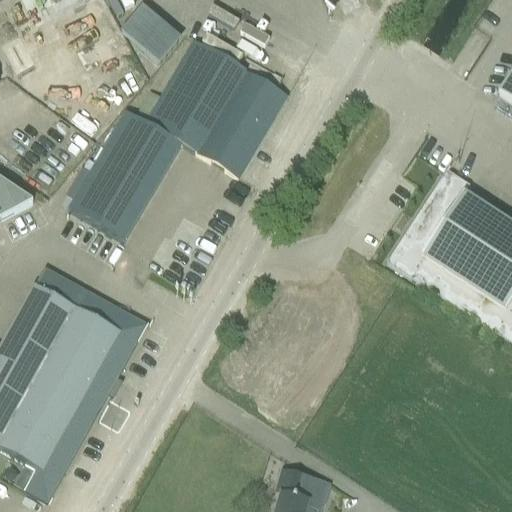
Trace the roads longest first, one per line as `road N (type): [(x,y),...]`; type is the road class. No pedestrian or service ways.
road 1 (unclassified): [(104,511),(399,0)]
road 2 (unknown): [(0,257),(36,256),(196,349)]
